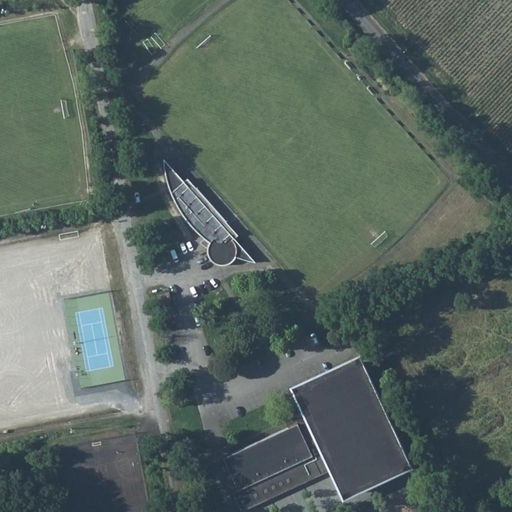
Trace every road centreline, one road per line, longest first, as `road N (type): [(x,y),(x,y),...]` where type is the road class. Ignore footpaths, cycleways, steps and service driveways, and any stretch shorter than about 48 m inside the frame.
road 1 (residential): [(85,0),(178,511)]
road 2 (residential): [(511,185),(347,0)]
